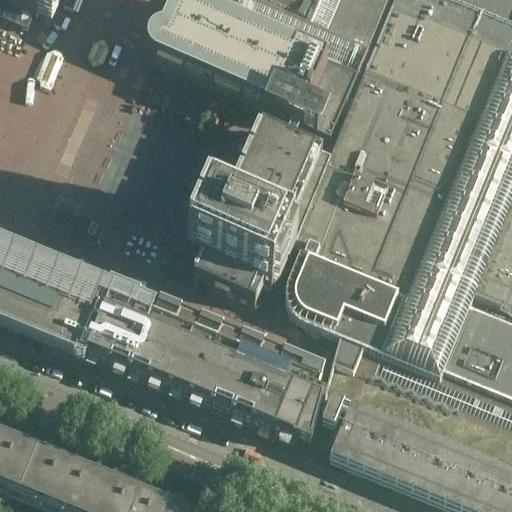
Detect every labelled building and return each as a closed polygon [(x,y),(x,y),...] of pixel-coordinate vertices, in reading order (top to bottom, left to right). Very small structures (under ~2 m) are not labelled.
[(0,0),(0,5),(14,12),(51,28),(63,0),(0,0)] [(323,0),(307,38),(246,11),(220,0),(198,0),(197,2),(194,10),(363,84),(367,75),(372,64),(325,43),(343,0),(323,0)] [(307,38),(323,0),(220,0),(246,11),(307,38)] [(337,149),(330,167),(293,254),(301,257),(300,260),(301,260),(287,295),(286,297),(286,298),(285,301),(285,305),(285,308),(285,309),(285,310),(285,313),(287,317),(288,319),(289,323),(291,325),(293,327),(295,329),(299,332),(301,334),(306,336),(332,346),(339,349),(381,366),(468,154),(454,120),(458,111),(467,88),(480,94),(491,89),(502,63),(511,67),(511,188),(470,288),(478,292),(511,305),(511,0),(397,0),(393,11),(399,14),(378,66),(372,64),(367,75),(363,84),(335,148),(337,149)] [(393,11),(397,0),(343,0),(325,43),(372,64),(378,66),(399,14),(393,11)] [(335,148),(363,84),(194,10),(186,6),(185,6),(184,7),(183,7),(182,8),(182,9),(181,9),(181,10),(180,12),(167,41),(153,35),(139,67),(153,73),(156,74),(181,85),(184,86),(210,98),(213,99),(238,110),(242,111),(267,123),(274,126),(290,133),(287,140),(286,142),(329,161),(335,148)] [(511,67),(502,63),(491,89),(480,94),(467,88),(458,111),(454,120),(468,154),(381,366),(395,372),(428,385),(439,389),(440,386),(467,321),(476,299),(478,292),(470,288),(511,188),(511,67)] [(178,109),(197,114),(201,96),(183,92),(178,109)] [(293,254),(330,167),(260,137),(224,222),(208,215),(198,237),(187,263),(194,265),(203,270),(194,290),(254,317),(255,314),(254,313),(262,295),(273,301),(293,254)] [(225,198),(234,176),(215,168),(199,205),(204,207),(210,192),(225,198)] [(0,334),(31,347),(74,365),(84,369),(107,311),(76,298),(77,294),(56,285),(54,289),(0,266),(0,334)] [(511,305),(478,292),(476,299),(467,321),(489,330),(492,323),(501,327),(500,329),(511,333),(511,305)] [(184,342),(107,311),(84,369),(300,458),(317,397),(320,386),(299,377),(278,369),(265,364),(252,361),(241,358),(235,356),(213,351),(206,349),(199,347),(184,342)] [(511,333),(500,329),(501,327),(492,323),(489,330),(467,321),(440,386),(511,414),(511,333)] [(511,511),(511,438),(480,425),(447,412),(373,382),(335,366),(324,402),(310,450),(313,452),(315,446),(327,451),(327,450),(335,453),(335,454),(329,468),(345,475),(436,511),(511,511)] [(439,389),(381,366),(376,376),(373,382),(480,425),(511,438),(511,414),(440,386),(439,389)] [(0,496),(17,504),(37,456),(0,441),(0,496)] [(36,511),(94,511),(106,485),(37,456),(17,504),(36,511)] [(172,511),(106,485),(94,511),(172,511)]
